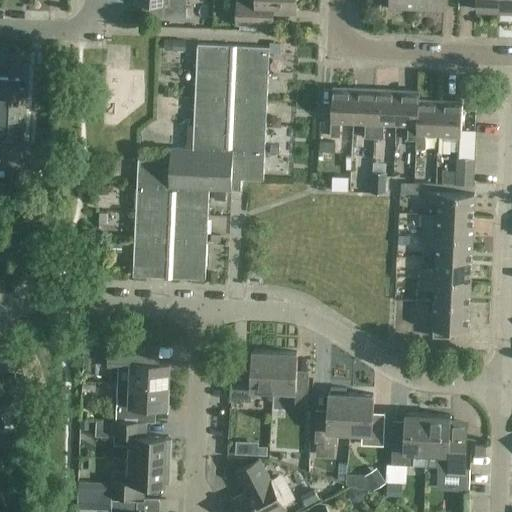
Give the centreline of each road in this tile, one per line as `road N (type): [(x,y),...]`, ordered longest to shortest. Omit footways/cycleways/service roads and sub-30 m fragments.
road 1 (residential): [(504,388),(410,374),(318,320),(206,308)]
road 2 (residential): [(511,56),(338,48),(340,0)]
road 3 (residential): [(206,308),(61,298),(0,318)]
road 4 (residential): [(504,388),(511,196)]
road 5 (residential): [(196,496),(206,308)]
road 6 (residential): [(0,30),(92,35),(94,0)]
road 7 (residential): [(498,511),(504,388)]
